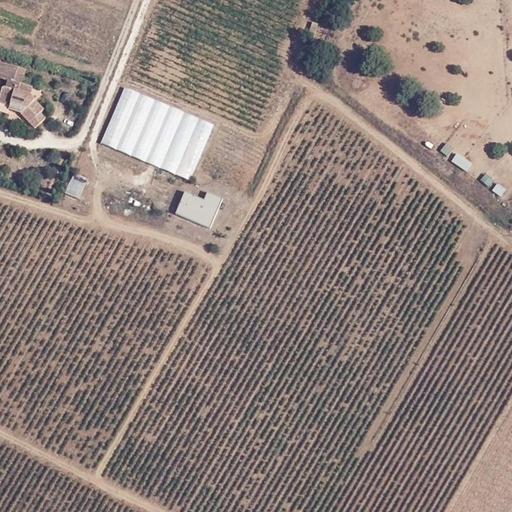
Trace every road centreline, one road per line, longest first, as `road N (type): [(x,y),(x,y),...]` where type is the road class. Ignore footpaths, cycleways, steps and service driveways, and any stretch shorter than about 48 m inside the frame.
road 1 (track): [(94,479),(310,82),(511,245)]
road 2 (track): [(0,434),(159,511)]
road 3 (track): [(511,404),(450,511)]
road 4 (track): [(116,77),(0,44)]
